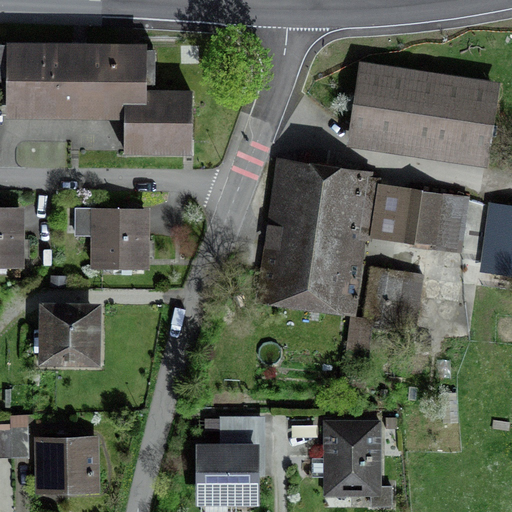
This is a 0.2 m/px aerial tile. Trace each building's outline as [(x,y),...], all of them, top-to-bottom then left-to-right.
[(163,44),(21,45),(21,119),(141,119),(141,155),(204,154),(203,93),(163,94),(163,44)] [(362,77),(357,133),(487,145),(492,90),(362,77)] [(376,173),(282,162),(265,301),(359,312),(376,173)] [(474,202),(385,187),(377,239),(466,253),(474,202)] [(511,206),(491,205),(484,273),(511,276),(511,206)] [(29,208),(0,209),(0,269),(31,268),(29,208)] [(156,211),(80,210),(80,239),(99,239),(99,266),(155,266),(156,211)] [(415,328),(424,277),(374,268),(365,319),(415,328)] [(113,303),(52,303),(51,368),(112,368),(113,303)] [(366,328),(350,326),(340,379),(357,382),(366,328)] [(386,423),(326,424),(328,499),(388,497),(386,423)] [(11,430),(12,457),(29,457),(28,425),(11,425),(11,430)] [(0,457),(12,457),(11,430),(0,429),(0,457)] [(104,440),(39,442),(41,499),(106,497),(104,440)] [(270,447),(203,448),(204,509),(271,508),(270,447)]
